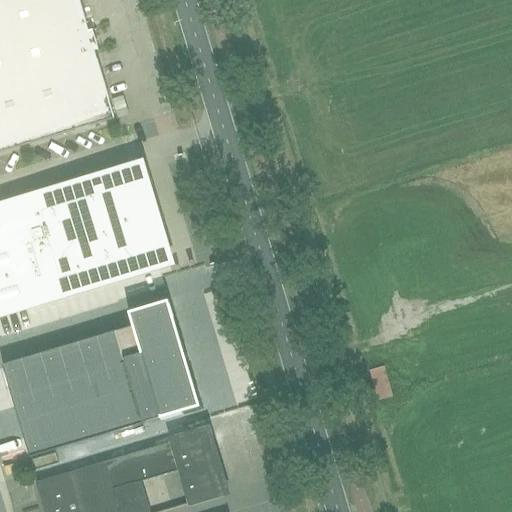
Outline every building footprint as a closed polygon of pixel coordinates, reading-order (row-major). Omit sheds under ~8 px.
[(0,0),(0,153),(115,119),(95,52),(89,32),(79,0),(0,0)] [(130,170),(0,209),(0,315),(159,268),(147,227),(155,225),(150,209),(142,211),(130,170)] [(133,328),(3,367),(31,459),(200,408),(169,303),(129,314),(133,328)] [(208,432),(106,462),(116,497),(120,511),(150,511),(141,481),(177,470),(188,505),(219,496),(207,456),(214,453),(208,432)] [(120,511),(116,497),(106,462),(36,483),(44,511),(120,511)]
